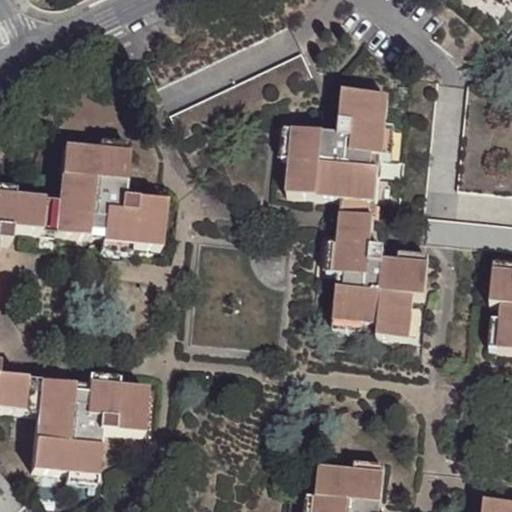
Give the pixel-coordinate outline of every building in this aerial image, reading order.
[(277,5),(145,68),(156,92),(289,29),(277,5)] [(301,56),(169,119),(181,143),(313,80),(301,56)] [(398,215),(423,218),(424,218),(438,85),(411,82),(410,88),(398,215)] [(486,170),(494,91),(468,88),(459,168),(486,170)] [(286,201),(341,207),(375,210),(380,163),(383,163),(387,133),(389,104),(342,98),(338,140),(337,151),(323,150),(323,139),(292,136),(289,166),(286,201)] [(394,133),(387,133),(383,163),(391,164),(394,133)] [(282,164),(289,166),(292,136),(284,135),(282,164)] [(337,151),(338,140),(323,139),(323,150),(337,151)] [(129,149),(99,146),(98,154),(128,157),(129,149)] [(0,248),(7,249),(9,236),(100,244),(100,248),(130,251),(160,254),(165,207),(123,203),(113,202),(114,187),(124,188),(128,157),(98,154),(62,150),(56,206),(12,201),(0,200),(0,248)] [(459,168),(457,194),(511,199),(511,172),(486,170),(459,168)] [(113,202),(123,203),(124,188),(114,187),(113,202)] [(0,200),(12,201),(13,194),(0,192),(0,200)] [(375,210),(341,207),(339,221),(374,225),(375,210)] [(337,281),(333,329),(363,332),(378,334),(377,345),(410,348),(413,318),(415,303),(425,304),(428,271),(398,268),(397,268),(396,278),(382,277),(383,266),(384,256),(371,254),(374,225),(339,221),(337,251),(334,281),(337,281)] [(478,253),(511,256),(511,229),(427,221),(425,248),(478,253)] [(99,256),(129,259),(130,251),(100,248),(99,256)] [(327,280),(334,281),(337,251),(329,250),(327,280)] [(399,260),(398,268),(428,271),(429,264),(399,260)] [(396,278),(397,268),(383,266),(382,277),(396,278)] [(511,271),(493,269),(492,277),(511,278),(511,271)] [(511,278),(492,277),(489,311),(500,312),(499,326),(496,357),(511,358),(511,278)] [(421,318),(413,318),(410,348),(418,349),(421,318)] [(489,356),(496,357),(499,326),(492,326),(489,356)] [(363,332),(333,329),(332,337),(362,340),(363,332)] [(87,380),(86,387),(117,391),(117,383),(87,380)] [(0,417),(36,421),(30,476),(66,479),(95,482),(99,451),(88,450),(90,435),(101,436),(142,440),(146,394),(117,391),(86,387),(86,391),(0,383),(0,417)] [(88,450),(99,451),(101,436),(90,435),(88,450)] [(355,469),(354,477),(384,480),(385,472),(355,469)] [(384,480),(354,477),(318,473),(315,504),(314,511),(370,511),(370,509),(381,511),(384,480)] [(94,490),(95,482),(66,479),(65,487),(94,490)]
